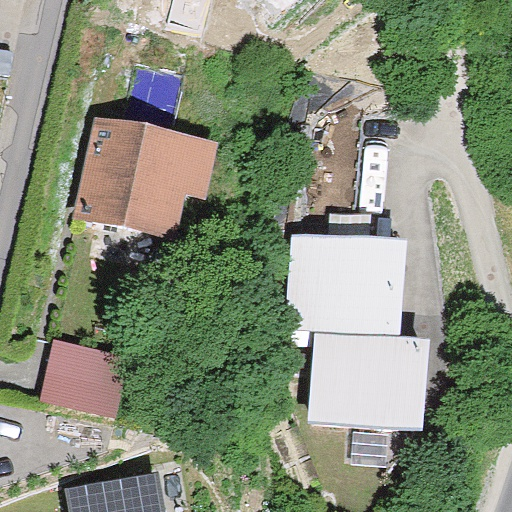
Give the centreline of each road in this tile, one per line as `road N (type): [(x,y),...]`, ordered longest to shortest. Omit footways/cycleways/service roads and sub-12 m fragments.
road 1 (residential): [(0,287),(68,0)]
road 2 (unknown): [(511,339),(472,204),(457,114)]
